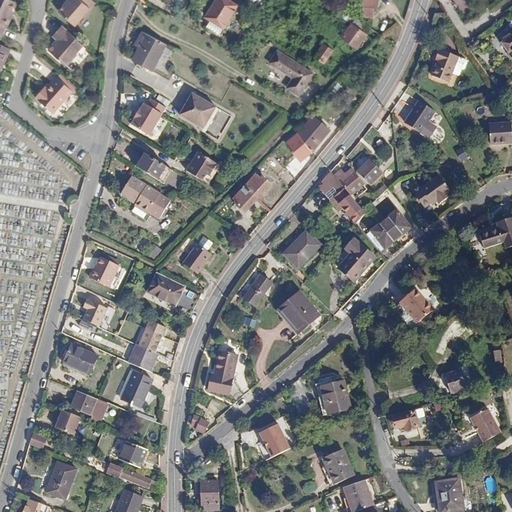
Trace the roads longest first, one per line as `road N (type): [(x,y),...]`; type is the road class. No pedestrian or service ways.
road 1 (tertiary): [(421,0),(385,87),(212,304),(186,374),(174,460)]
road 2 (residential): [(0,505),(99,143)]
road 3 (residential): [(346,326),(397,257),(511,184)]
road 4 (residential): [(174,460),(194,456),(346,326)]
road 5 (residential): [(346,326),(365,351),(391,478),(417,511)]
road 6 (residential): [(99,143),(47,130),(15,99),(38,0)]
road 7 (track): [(42,283),(0,432)]
road 8 (residential): [(99,143),(128,0)]
road 9 (track): [(0,120),(71,179),(63,208)]
road 10 (track): [(0,276),(42,283),(63,208)]
